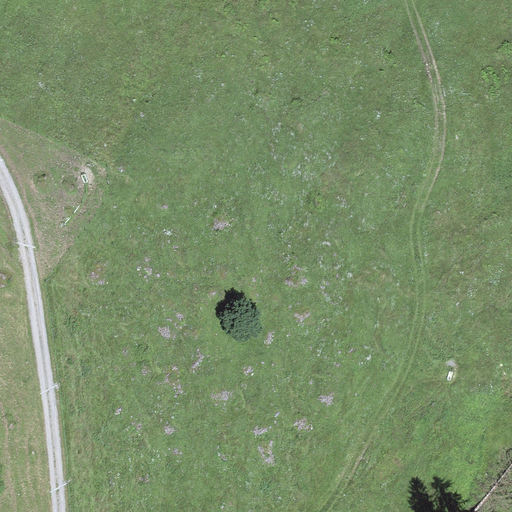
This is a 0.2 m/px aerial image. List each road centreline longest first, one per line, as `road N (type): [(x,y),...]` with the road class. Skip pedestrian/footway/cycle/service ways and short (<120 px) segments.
road 1 (track): [(413,0),(441,88),(444,130),(422,210),(415,343),(399,386),(322,511)]
road 2 (track): [(61,511),(30,266),(0,173)]
